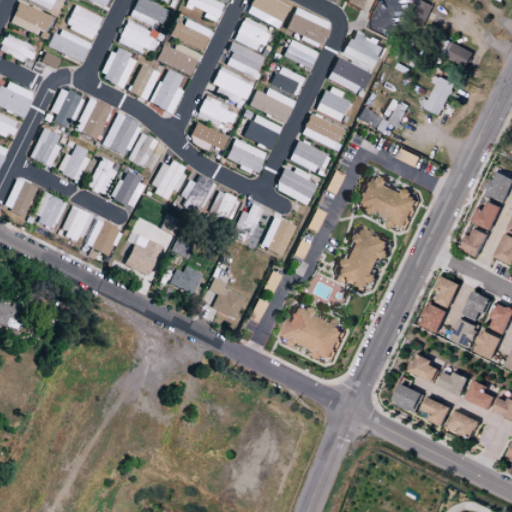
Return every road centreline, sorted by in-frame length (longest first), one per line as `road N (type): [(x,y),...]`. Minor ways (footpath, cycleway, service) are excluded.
road 1 (residential): [(511,496),(0,237)]
road 2 (residential): [(511,69),(306,511)]
road 3 (residential): [(0,67),(48,92),(64,81),(85,85),(142,116),(218,177),(283,208)]
road 4 (residential): [(415,177),(364,153),(307,276),(289,285),(262,331)]
road 5 (residential): [(258,197),(337,37)]
road 6 (residential): [(481,482),(507,428),(412,381)]
road 7 (residential): [(169,142),(239,0)]
road 8 (residential): [(12,167),(123,221)]
